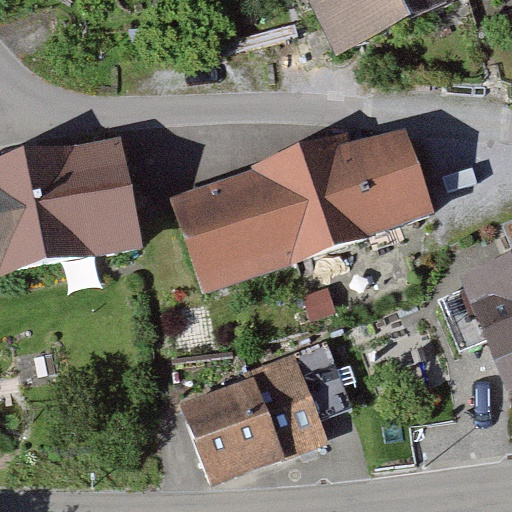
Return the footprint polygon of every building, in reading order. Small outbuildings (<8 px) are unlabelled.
[(358,64),(495,0),(346,0),(331,7),(358,64)] [(190,205),(222,300),(455,222),(423,127),(190,205)] [(0,175),(0,290),(162,256),(138,146),(0,175)] [(511,354),(511,274),(483,287),(511,354)] [(267,384),(203,408),(233,488),(342,447),(307,354),(262,371),(267,384)]
